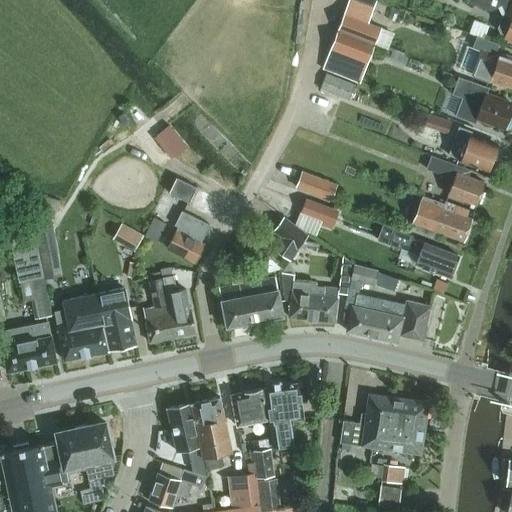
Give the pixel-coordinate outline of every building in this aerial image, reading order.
[(511,0),(467,0),(467,2),(490,10),(501,5),(505,14),(502,15),(498,27),(500,32),(506,34),(505,37),(511,38),(511,0)] [(344,13),(338,28),(375,43),(381,27),(369,22),(344,13)] [(338,28),(331,46),(368,60),(375,43),(338,28)] [(478,49),(482,50),(474,73),(504,84),(505,82),(511,84),(511,57),(499,53),(499,54),(495,53),(498,44),(482,38),(478,49)] [(392,51),(389,59),(405,65),(409,57),(392,51)] [(349,99),(355,85),(326,73),(320,88),(349,99)] [(477,117),(507,128),(511,118),(509,114),(511,106),(511,103),(486,94),(488,87),(458,76),(452,93),(462,97),(455,115),(475,123),(477,117)] [(451,123),(430,114),(425,127),(447,135),(451,123)] [(347,139),(352,128),(333,120),(328,132),(347,139)] [(494,155),(498,145),(470,135),(472,131),(459,126),(449,154),(460,158),(460,159),(489,169),(490,166),(493,165),(496,157),(494,155)] [(476,204),(484,182),(468,175),(470,169),(432,155),(427,168),(446,175),(447,173),(455,176),(449,194),(476,204)] [(331,199),(337,184),(302,171),(296,186),(331,199)] [(189,202),(197,187),(176,177),(169,192),(189,202)] [(469,212),(445,203),(422,195),(410,228),(434,236),(436,230),(463,240),(471,218),(467,216),(469,212)] [(306,198),(299,216),(331,228),(338,210),(306,198)] [(209,224),(182,210),(174,225),(178,226),(167,247),(195,261),(204,243),(201,242),(209,224)] [(123,213),(115,231),(138,241),(146,223),(123,213)] [(284,215),(273,231),(282,237),(282,238),(274,249),(290,260),(298,248),(309,233),(284,215)] [(62,276),(51,217),(34,220),(45,279),(62,276)] [(166,224),(155,219),(145,237),(156,243),(166,224)] [(390,241),(403,246),(399,257),(417,263),(449,276),(457,254),(412,238),(413,235),(394,228),(390,241)] [(52,316),(44,276),(35,232),(11,237),(20,280),(24,302),(34,300),(39,319),(52,316)] [(137,252),(122,249),(117,276),(133,279),(137,252)] [(339,288),(316,285),(316,283),(293,280),(294,275),(282,273),(281,275),(283,281),(284,292),(292,293),(289,316),(335,321),(338,294),(347,295),(354,264),(343,258),(339,288)] [(407,300),(405,305),(358,294),(362,280),(375,283),(378,270),(354,264),(347,295),(343,319),(348,320),(346,330),(397,341),(399,334),(423,339),(431,306),(407,300)] [(163,277),(175,337),(195,333),(190,307),(189,307),(186,288),(176,290),(173,274),(172,275),(171,267),(161,269),(163,277)] [(259,279),(258,271),(233,275),(234,280),(232,280),(233,284),(219,287),(227,326),(283,315),(275,276),(259,279)] [(398,279),(380,273),(376,284),(394,291),(398,279)] [(150,342),(175,337),(163,277),(150,280),(152,288),(156,305),(143,308),(150,342)] [(437,278),(433,288),(443,293),(448,283),(437,278)] [(101,313),(103,323),(109,350),(136,344),(125,287),(98,293),(102,313),(101,313)] [(63,300),(65,310),(69,329),(103,323),(101,313),(102,313),(98,293),(63,300)] [(69,329),(65,310),(55,312),(57,324),(64,359),(109,350),(103,323),(69,329)] [(7,371),(57,361),(51,335),(50,335),(48,325),(45,326),(44,322),(2,331),(4,344),(1,345),(7,371)] [(282,385),(280,381),(273,382),(273,386),(265,387),(270,423),(273,448),(299,444),(295,419),(304,418),(299,382),(282,385)] [(268,419),(262,387),(231,394),(237,425),(268,419)] [(424,427),(428,401),(369,393),(365,423),(343,420),(340,442),(373,446),(376,424),(393,427),(393,423),(424,427)] [(209,399),(192,403),(206,469),(221,466),(223,463),(221,453),(232,450),(220,396),(209,398),(209,399)] [(206,469),(192,403),(191,402),(167,408),(177,450),(188,448),(190,460),(194,460),(196,471),(206,469)] [(75,428),(57,432),(59,440),(66,472),(67,472),(86,468),(90,488),(80,490),(83,503),(104,498),(99,476),(114,473),(110,457),(113,456),(105,421),(87,425),(87,423),(74,426),(75,428)] [(421,453),(424,427),(393,423),(393,427),(376,424),(373,446),(421,453)] [(273,475),(270,448),(269,439),(250,442),(252,462),(255,461),(257,477),(273,475)] [(0,511),(57,511),(51,484),(68,480),(67,472),(66,472),(59,440),(42,444),(42,443),(2,452),(1,448),(0,448),(0,511)] [(402,483),(404,466),(384,463),(381,480),(402,483)] [(180,479),(158,472),(149,499),(171,507),(175,494),(187,498),(191,484),(202,488),(206,476),(184,469),(180,479)] [(232,491),(234,507),(247,505),(260,503),(255,472),(230,476),(232,491)] [(267,480),(258,481),(261,511),(263,511),(271,511),(267,480)] [(401,489),(381,487),(378,507),(399,510),(401,489)] [(260,511),(260,503),(247,505),(234,507),(200,511),(260,511)]
